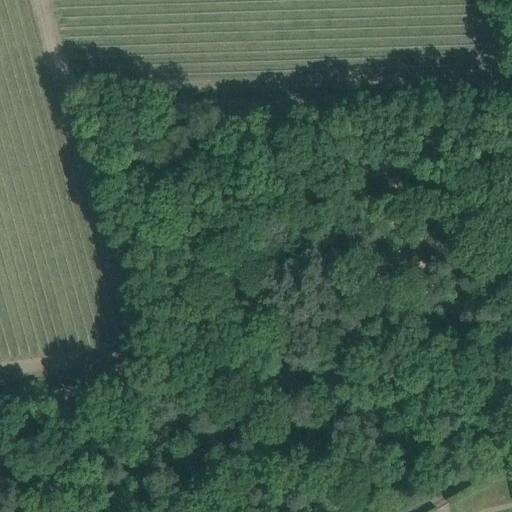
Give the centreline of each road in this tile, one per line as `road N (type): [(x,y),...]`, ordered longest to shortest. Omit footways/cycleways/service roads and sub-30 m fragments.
road 1 (track): [(0,389),(228,357),(511,384)]
road 2 (unclassified): [(398,511),(511,440)]
